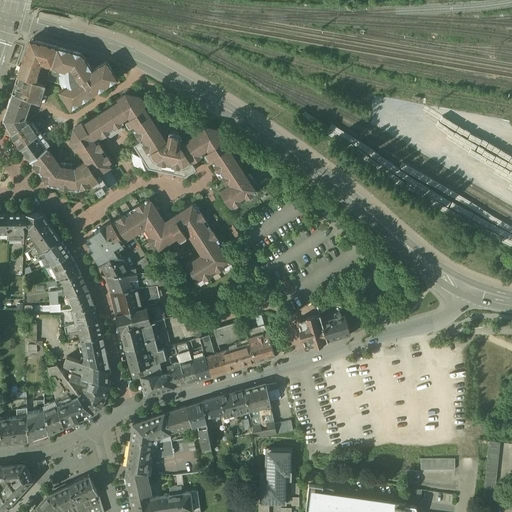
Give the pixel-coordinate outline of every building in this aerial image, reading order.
[(57,46),(36,41),(33,47),(25,63),(27,63),(25,66),(26,66),(25,68),(21,67),(20,72),(19,71),(18,75),(45,84),(47,80),(57,46)] [(93,94),(65,49),(57,46),(47,80),(60,83),(62,88),(59,90),(70,108),(93,94)] [(65,49),(93,94),(118,78),(106,60),(92,69),(82,53),(65,49)] [(45,84),(18,75),(12,92),(31,100),(39,103),(45,84)] [(7,113),(26,117),(31,102),(31,100),(14,93),(12,96),(7,113)] [(47,147),(33,158),(42,171),(43,174),(41,175),(46,182),(48,180),(50,182),(60,184),(59,187),(67,189),(68,186),(78,187),(80,186),(82,189),(88,184),(87,182),(89,180),(92,184),(93,184),(95,184),(97,187),(95,189),(98,194),(117,182),(108,168),(110,166),(108,163),(111,161),(106,155),(104,156),(100,151),(103,149),(99,142),(96,144),(93,139),(104,132),(108,139),(121,131),(116,124),(128,116),(129,119),(126,121),(125,123),(126,124),(128,127),(130,127),(134,125),(143,139),(134,145),(148,168),(156,170),(186,176),(196,169),(193,164),(190,160),(207,149),(208,151),(204,153),(204,155),(207,160),(209,160),(212,158),(219,168),(215,171),(214,172),(219,180),(220,180),(225,177),(229,184),(219,190),(219,191),(215,194),(215,195),(219,202),(221,203),(225,200),(229,206),(233,204),(234,206),(241,202),(239,199),(245,196),(246,199),(253,194),(251,191),(255,189),(218,132),(204,129),(180,145),(179,145),(182,135),(180,133),(171,130),(169,132),(167,142),(166,142),(139,99),(125,96),(76,128),(73,142),(85,160),(74,168),(60,165),(47,147)] [(26,117),(7,113),(4,121),(11,134),(27,121),(25,119),(26,117)] [(27,121),(11,134),(20,147),(37,134),(29,121),(27,121)] [(37,134),(20,147),(29,160),(47,147),(50,145),(39,132),(37,134)] [(229,140),(231,147),(237,145),(235,138),(229,140)] [(164,221),(151,200),(144,204),(143,201),(135,206),(137,208),(126,216),(124,213),(117,218),(119,220),(113,224),(124,241),(145,228),(150,235),(147,237),(152,244),(154,243),(158,249),(177,237),(179,240),(181,240),(185,237),(186,236),(184,232),(186,231),(201,254),(186,264),(196,281),(203,277),(204,280),(212,275),(210,272),(215,268),(217,271),(224,267),(222,264),(229,260),(215,239),(218,237),(213,229),(210,231),(203,220),(206,218),(201,211),(198,212),(192,203),(164,221)] [(26,212),(8,213),(7,231),(7,237),(24,237),(25,230),(24,230),(25,223),(27,223),(26,212)] [(43,213),(26,212),(27,223),(27,229),(28,228),(45,216),(43,213)] [(40,252),(60,238),(45,216),(28,228),(32,235),(27,239),(26,243),(28,243),(33,240),(36,245),(33,246),(26,251),(30,259),(40,252)] [(111,222),(102,227),(103,229),(96,234),(95,234),(95,235),(94,236),(92,245),(95,250),(95,254),(96,256),(96,257),(100,263),(113,257),(123,256),(117,248),(125,243),(124,241),(113,224),(111,222)] [(60,238),(40,252),(46,265),(51,263),(71,254),(60,238)] [(71,254),(51,263),(51,264),(50,267),(51,270),(55,271),(59,278),(61,278),(80,271),(71,254)] [(123,256),(113,257),(100,263),(107,276),(124,274),(130,273),(128,268),(123,256)] [(80,271),(61,278),(66,288),(68,294),(69,295),(89,289),(80,271)] [(135,273),(124,274),(107,276),(108,279),(112,291),(133,287),(139,287),(157,285),(154,272),(154,271),(135,273)] [(163,271),(154,272),(157,285),(164,284),(163,271)] [(20,277),(7,276),(6,302),(16,302),(16,293),(19,293),(20,277)] [(133,287),(112,291),(117,313),(144,306),(139,287),(133,287)] [(66,288),(48,291),(49,304),(58,304),(57,296),(68,294),(66,288)] [(69,295),(68,296),(73,309),(95,307),(89,289),(69,295)] [(144,306),(117,313),(121,329),(151,322),(166,318),(163,308),(159,306),(148,309),(147,305),(144,306)] [(317,305),(304,306),(289,316),(295,325),(299,324),(302,319),(320,314),(317,305)] [(73,309),(72,309),(75,324),(99,319),(95,307),(73,309)] [(42,350),(42,339),(37,339),(37,323),(31,323),(30,313),(25,313),(25,340),(28,339),(28,344),(36,344),(36,351),(42,350)] [(320,314),(302,319),(299,324),(300,329),(304,331),(305,336),(303,339),(305,344),(310,346),(328,341),(322,322),(320,314)] [(345,316),(322,322),(328,341),(350,334),(345,316)] [(75,324),(65,327),(66,334),(79,331),(81,340),(103,334),(99,319),(75,324)] [(151,322),(121,329),(125,347),(155,338),(151,322)] [(234,323),(213,329),(218,345),(239,338),(234,323)] [(269,337),(265,325),(246,331),(248,338),(249,343),(255,362),(274,357),(269,337)] [(84,351),(106,352),(103,334),(81,340),(84,351)] [(209,334),(200,337),(203,348),(205,355),(205,356),(216,353),(209,334)] [(200,337),(187,342),(190,352),(195,350),(203,348),(200,337)] [(155,338),(125,347),(129,359),(131,368),(157,361),(155,356),(151,357),(149,352),(153,351),(153,350),(158,349),(155,338)] [(187,342),(174,345),(177,355),(179,362),(192,358),(190,352),(187,342)] [(249,343),(237,347),(243,366),(255,362),(249,343)] [(28,344),(27,344),(27,353),(36,353),(36,351),(36,344),(28,344)] [(237,347),(220,352),(226,371),(243,366),(237,347)] [(158,349),(153,350),(153,351),(155,356),(157,361),(160,360),(166,357),(164,348),(158,349)] [(203,348),(195,350),(197,357),(205,355),(203,348)] [(205,355),(197,357),(195,350),(190,352),(192,358),(198,379),(211,375),(205,356),(205,355)] [(106,352),(84,351),(84,356),(83,362),(106,370),(108,362),(106,352)] [(216,353),(205,356),(211,375),(226,371),(220,352),(216,353)] [(177,355),(166,357),(160,360),(162,372),(169,371),(168,366),(179,362),(177,355)] [(83,362),(67,357),(64,364),(79,370),(80,367),(84,369),(82,376),(72,373),(70,379),(86,384),(86,387),(95,390),(94,392),(106,395),(109,385),(110,371),(106,370),(83,362)] [(192,358),(179,362),(185,383),(198,379),(192,358)] [(157,361),(131,368),(132,376),(141,375),(162,372),(160,360),(157,361)] [(179,362),(168,366),(169,371),(170,371),(174,386),(185,383),(179,362)] [(57,365),(49,367),(51,377),(55,376),(63,374),(57,365)] [(162,372),(141,375),(147,394),(174,386),(170,371),(169,371),(162,372)] [(79,396),(63,374),(55,376),(72,399),(79,396)] [(72,399),(55,376),(51,377),(56,400),(57,405),(58,405),(72,399)] [(265,383),(244,389),(249,409),(249,410),(270,405),(270,401),(267,391),(266,385),(265,383)] [(95,390),(86,387),(84,394),(83,394),(79,396),(92,414),(96,411),(98,410),(101,407),(102,404),(104,399),(106,395),(94,392),(95,390)] [(278,388),(267,391),(270,401),(281,399),(278,388)] [(244,389),(220,396),(224,413),(224,416),(249,409),(244,389)] [(72,399),(58,405),(64,426),(92,414),(79,396),(72,399)] [(220,396),(202,401),(208,430),(208,429),(210,429),(213,428),(211,416),(216,415),(217,418),(220,417),(219,414),(224,413),(220,396)] [(27,398),(11,399),(12,409),(17,408),(17,417),(9,417),(0,418),(0,443),(1,442),(28,440),(27,411),(27,398)] [(56,400),(44,404),(44,408),(44,409),(48,433),(64,426),(58,405),(57,405),(56,400)] [(202,401),(187,405),(191,426),(192,426),(197,424),(203,451),(212,450),(210,437),(208,429),(208,430),(202,401)] [(187,405),(164,412),(171,433),(191,426),(187,405)] [(270,405),(249,410),(252,424),(274,420),(270,405)] [(44,408),(27,411),(28,440),(48,433),(44,409),(44,408)] [(171,433),(164,412),(133,423),(131,439),(152,442),(153,439),(171,433)] [(274,420),(252,424),(255,437),(277,434),(274,423),(274,420)] [(291,420),(274,423),(277,434),(293,431),(291,420)] [(171,433),(153,439),(152,442),(171,440),(171,433)] [(152,442),(131,439),(127,467),(126,475),(147,473),(148,469),(150,457),(152,442)] [(171,440),(152,442),(150,457),(159,457),(174,455),(171,440)] [(264,447),(264,469),(259,469),(259,483),(263,483),(263,503),(290,503),(290,476),(297,476),(297,447),(264,447)] [(455,458),(421,458),(421,469),(455,469),(455,458)] [(25,463),(1,465),(6,478),(11,477),(12,478),(13,480),(16,485),(14,487),(20,493),(33,480),(25,463)] [(419,471),(409,469),(407,480),(418,482),(419,471)] [(147,473),(126,475),(130,497),(146,493),(151,492),(147,473)] [(90,475),(68,484),(77,502),(75,503),(79,511),(80,511),(88,509),(100,503),(97,493),(98,492),(90,475)] [(14,487),(8,482),(5,479),(2,482),(5,485),(0,491),(0,492),(11,504),(20,493),(14,487)] [(77,502),(68,484),(49,494),(60,510),(67,506),(75,503),(77,502)] [(405,502),(322,491),(323,486),(309,484),(305,509),(328,511),(404,511),(405,505),(404,505),(405,502)] [(197,491),(182,493),(181,486),(169,487),(170,495),(171,503),(172,503),(173,511),(179,511),(193,510),(192,502),(199,501),(197,491)] [(0,492),(0,511),(2,511),(11,504),(0,492)] [(146,493),(130,497),(133,511),(153,511),(152,504),(153,504),(152,498),(147,499),(146,493)] [(62,511),(60,510),(49,494),(36,507),(40,511),(62,511)] [(170,495),(152,498),(153,504),(152,504),(153,511),(173,511),(172,503),(171,503),(170,495)] [(200,511),(199,501),(192,502),(193,510),(193,511),(200,511)] [(103,511),(100,503),(88,509),(89,511),(103,511)]
